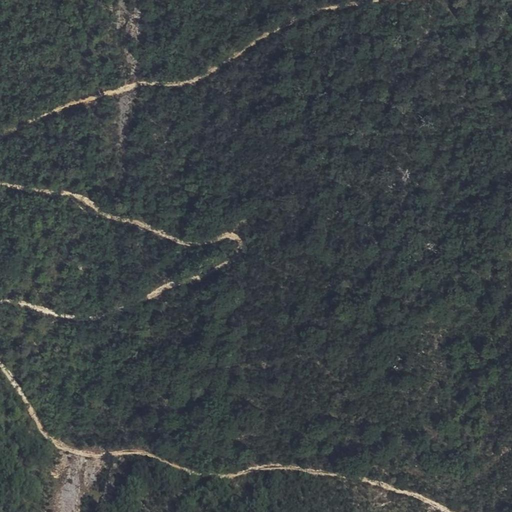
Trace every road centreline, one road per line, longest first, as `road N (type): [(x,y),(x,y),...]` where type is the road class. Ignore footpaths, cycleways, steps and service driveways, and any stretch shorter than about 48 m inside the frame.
road 1 (track): [(0,358),(50,432),(89,451),(136,447),(211,471),(285,462),(405,486),(469,511)]
road 2 (track): [(0,183),(41,185),(192,236),(235,230),(240,247),(88,317),(0,298)]
road 3 (track): [(399,0),(317,11),(202,77),(106,91),(0,127)]
